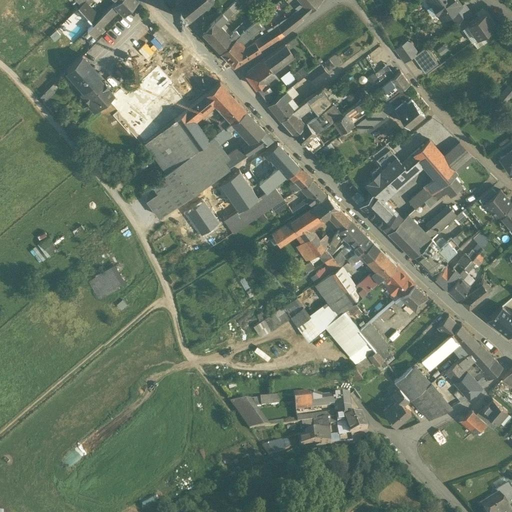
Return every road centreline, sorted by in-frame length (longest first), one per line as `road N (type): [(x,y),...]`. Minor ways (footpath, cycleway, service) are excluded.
road 1 (track): [(264,459),(181,345),(169,294),(114,190),(0,62)]
road 2 (track): [(332,190),(169,294),(0,438)]
road 3 (residential): [(511,350),(426,284),(228,77)]
road 4 (residential): [(511,185),(436,110),(350,0)]
road 5 (residential): [(511,358),(474,399),(401,441)]
road 6 (residential): [(335,0),(228,77)]
